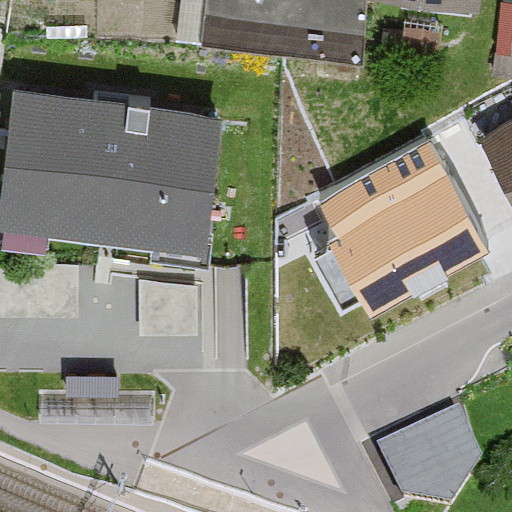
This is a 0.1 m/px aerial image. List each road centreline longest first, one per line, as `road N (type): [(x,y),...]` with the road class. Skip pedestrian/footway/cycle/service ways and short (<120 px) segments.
road 1 (residential): [(511,319),(323,409)]
road 2 (residential): [(342,511),(198,456)]
road 3 (residential): [(323,409),(273,417),(198,456)]
road 4 (residential): [(198,456),(135,442),(79,444)]
